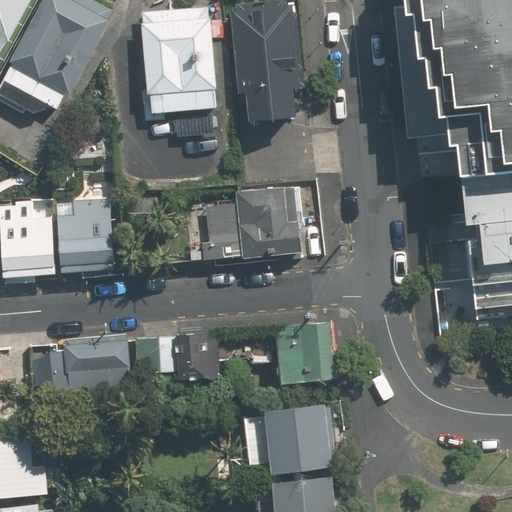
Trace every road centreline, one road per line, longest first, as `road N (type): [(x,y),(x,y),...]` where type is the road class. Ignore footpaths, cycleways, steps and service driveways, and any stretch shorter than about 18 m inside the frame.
road 1 (residential): [(380,283),(0,313)]
road 2 (residential): [(350,0),(380,283)]
road 3 (residential): [(380,283),(396,350),(429,397),(511,413)]
